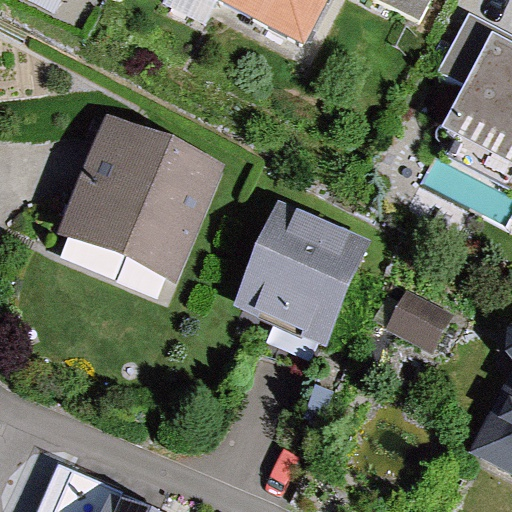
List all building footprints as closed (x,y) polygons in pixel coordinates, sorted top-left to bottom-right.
[(208,0),(302,48),(327,0),(208,0)] [(430,0),(374,0),(420,21),(430,0)] [(511,56),(496,48),(451,138),(511,167),(511,56)] [(215,175),(111,133),(68,238),(173,280),(215,175)] [(362,252),(282,220),(245,312),(325,344),(362,252)] [(406,293),(394,336),(443,349),(455,307),(406,293)] [(511,399),(482,458),(511,473),(511,399)] [(142,511),(77,484),(65,511),(142,511)]
